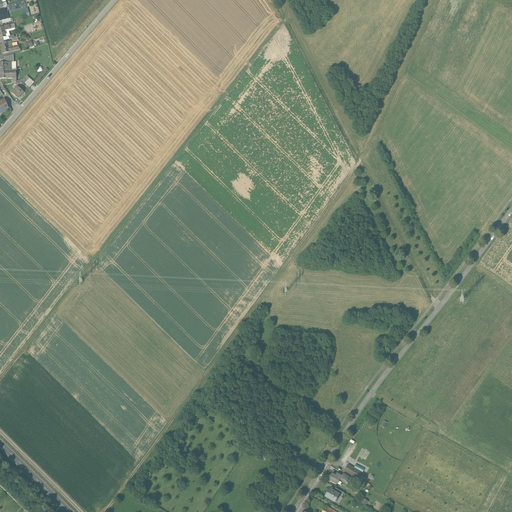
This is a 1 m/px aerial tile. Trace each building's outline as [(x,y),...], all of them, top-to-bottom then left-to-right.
[(1,31),(0,31),(0,38),(6,37),(5,31),(8,30),(7,26),(4,27),(5,27),(1,28),(1,31)] [(11,71),(11,63),(5,63),(0,62),(0,70),(7,71),(11,71)] [(33,82),(29,78),(24,84),(29,87),(33,82)] [(23,92),(17,87),(11,93),(18,99),(23,92)] [(365,476),(348,465),(344,471),(362,481),(365,476)] [(336,473),(335,475),(331,473),(330,475),(328,479),(331,481),(331,480),(334,482),(333,483),(336,484),(339,480),(346,483),(348,480),(341,476),(336,473)] [(332,492),(340,497),(342,498),(344,494),(336,489),(332,492)] [(330,491),(325,498),(335,504),(340,497),(332,492),(330,491)]
